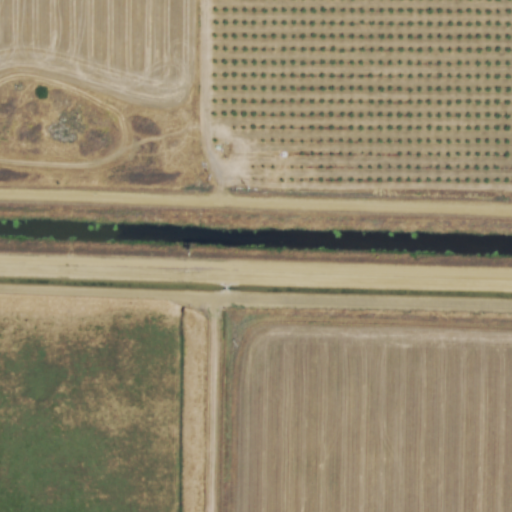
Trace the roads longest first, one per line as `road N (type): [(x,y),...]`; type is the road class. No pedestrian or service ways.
road 1 (track): [(511,285),(0,267)]
road 2 (track): [(0,195),(511,212)]
